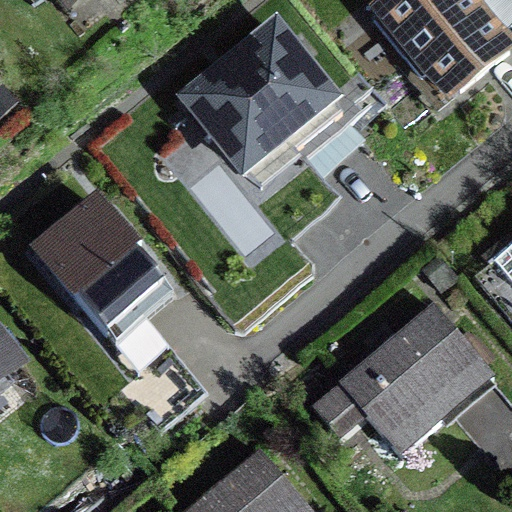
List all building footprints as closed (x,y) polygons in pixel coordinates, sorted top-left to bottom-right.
[(511,49),(470,0),(377,0),(365,10),(446,108),(511,53),(511,49)] [(272,29),(181,101),(237,171),(327,99),(272,29)] [(82,200),(29,245),(98,326),(151,282),(82,200)] [(511,238),(487,259),(511,290),(511,238)] [(490,383),(430,308),(315,401),(343,436),(365,418),(397,458),(490,383)] [(0,379),(23,361),(0,332),(0,379)] [(298,511),(255,459),(188,511),(298,511)]
